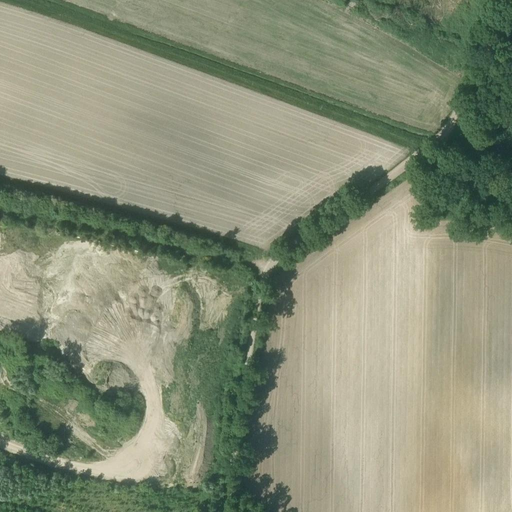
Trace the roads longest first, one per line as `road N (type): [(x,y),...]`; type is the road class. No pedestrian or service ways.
road 1 (track): [(226,511),(262,270),(431,142),(511,14)]
road 2 (track): [(262,270),(0,210)]
